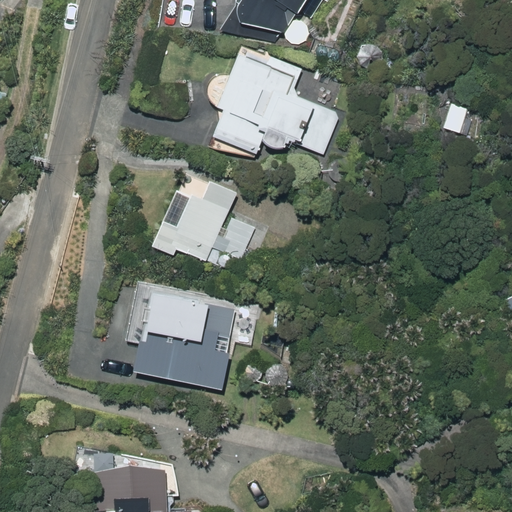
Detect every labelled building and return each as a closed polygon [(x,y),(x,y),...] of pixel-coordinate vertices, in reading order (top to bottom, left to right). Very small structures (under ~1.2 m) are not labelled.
[(279,43),(307,0),(242,0),(223,31),(279,43)] [(222,105),(207,142),(254,154),(266,127),(296,140),(324,152),(339,116),(286,93),(295,72),(240,50),(230,71),(227,71),(223,71),(219,71),(214,73),(211,75),(208,79),(206,83),(206,87),(206,91),(208,96),(210,99),(214,102),(217,104),(222,105)] [(460,131),(468,107),(450,101),(443,124),(460,131)] [(151,241),(174,251),(177,244),(206,257),(212,243),(242,256),(257,224),(226,210),(237,188),(210,176),(202,193),(192,189),(177,222),(163,215),(151,241)] [(134,367),(221,384),(236,311),(208,305),(210,296),(157,285),(147,336),(140,334),(134,367)] [(93,511),(189,511),(189,504),(167,505),(165,464),(91,467),(93,511)]
